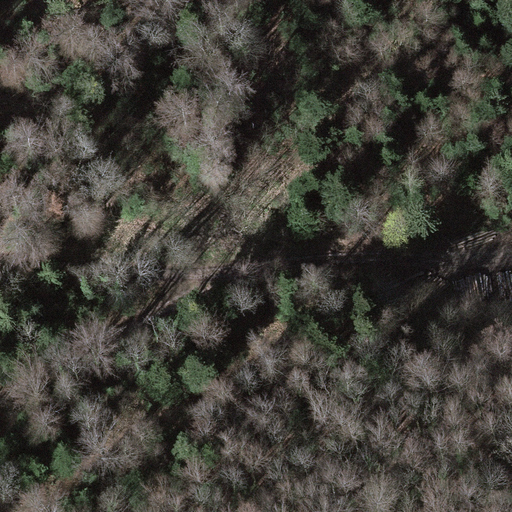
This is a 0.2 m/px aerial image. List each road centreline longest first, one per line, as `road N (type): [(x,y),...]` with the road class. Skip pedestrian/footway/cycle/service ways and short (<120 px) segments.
road 1 (track): [(0,255),(130,265),(478,260)]
road 2 (track): [(253,266),(113,328),(0,399)]
